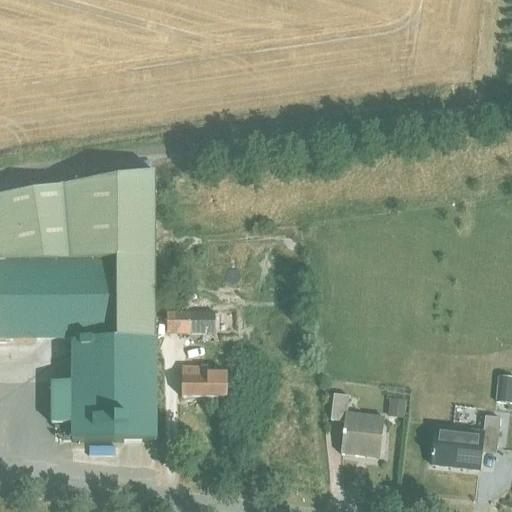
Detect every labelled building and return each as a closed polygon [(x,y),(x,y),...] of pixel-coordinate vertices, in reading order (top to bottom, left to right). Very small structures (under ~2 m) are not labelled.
[(155,175),(0,198),(0,342),(72,343),(72,386),(51,386),(51,427),(72,427),(72,444),(156,443),(155,175)] [(190,315),(170,315),(170,336),(191,335),(213,334),(213,314),(190,315)] [(182,399),(226,400),(226,376),(208,376),(208,370),(182,370),(182,399)] [(511,381),(499,380),(496,404),(511,405),(511,381)] [(382,450),(385,418),(349,414),(351,396),(336,394),(333,420),(348,422),(344,455),(360,457),(361,447),(382,450)] [(390,403),(388,419),(405,421),(407,405),(390,403)] [(435,429),(431,467),(479,473),(481,450),(496,452),(500,421),(485,419),(483,435),(435,429)] [(90,473),(116,475),(116,464),(91,462),(90,473)]
